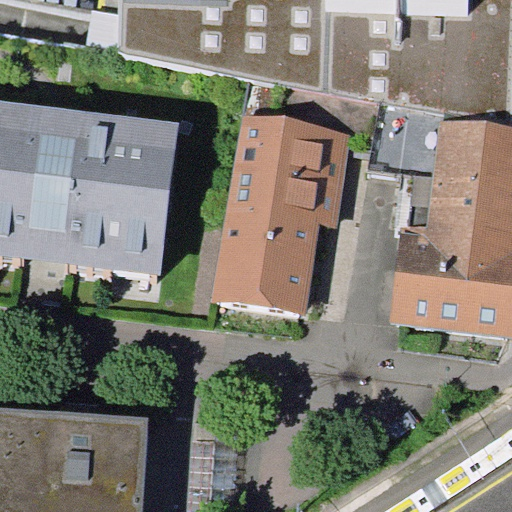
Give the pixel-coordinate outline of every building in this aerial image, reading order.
[(511,0),(121,0),(120,63),(511,136),(511,127),(511,0)] [(167,123),(0,102),(0,245),(150,264),(167,123)] [(344,132),(246,116),(216,292),(299,305),(314,210),(331,213),(344,132)] [(511,351),(511,147),(440,140),(428,254),(403,251),(394,339),(511,351)] [(0,426),(0,511),(141,511),(146,436),(0,426)] [(511,511),(511,485),(470,511),(511,511)]
